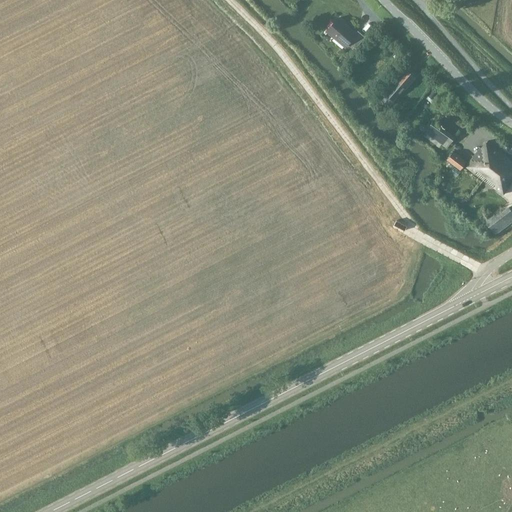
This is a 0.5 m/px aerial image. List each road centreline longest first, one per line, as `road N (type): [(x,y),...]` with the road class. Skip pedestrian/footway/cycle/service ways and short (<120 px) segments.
road 1 (primary): [(51,511),(477,294)]
road 2 (tertiary): [(511,124),(380,0)]
